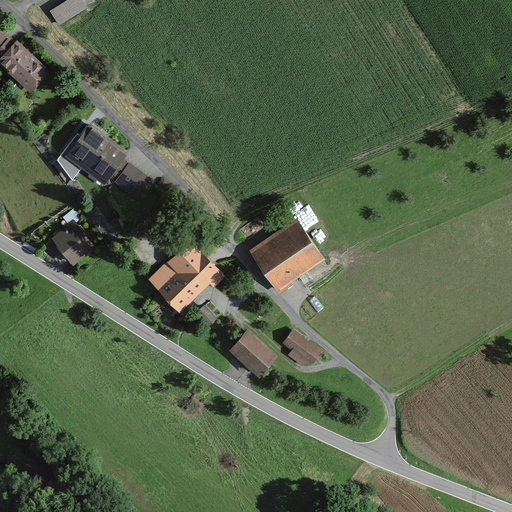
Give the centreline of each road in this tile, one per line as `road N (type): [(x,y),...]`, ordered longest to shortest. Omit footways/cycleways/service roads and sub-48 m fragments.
road 1 (residential): [(1,0),(210,208),(298,320),(380,391),(393,418),(380,461)]
road 2 (unclassified): [(0,241),(258,400),(380,461)]
road 3 (unclassified): [(380,461),(507,511)]
